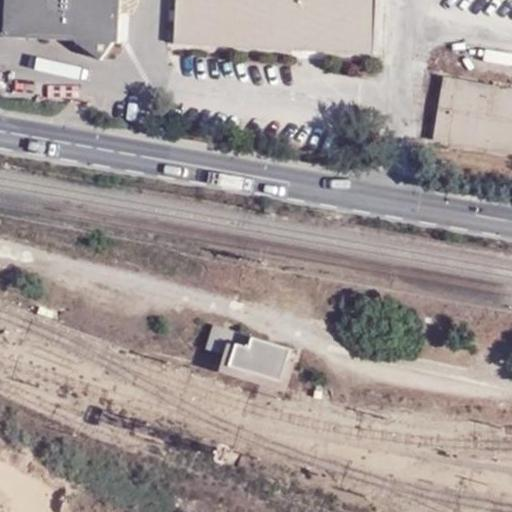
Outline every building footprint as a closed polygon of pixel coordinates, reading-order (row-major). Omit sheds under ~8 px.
[(0,0),(0,33),(67,37),(92,55),(108,35),(112,35),(114,0),(0,0)] [(165,0),(163,39),(366,53),(369,0),(165,0)] [(511,153),(511,88),(442,78),(432,141),(511,153)] [(277,112),(270,142),(331,157),(339,128),(277,112)] [(274,385),(284,352),(207,328),(200,352),(225,360),(222,369),(274,385)]
